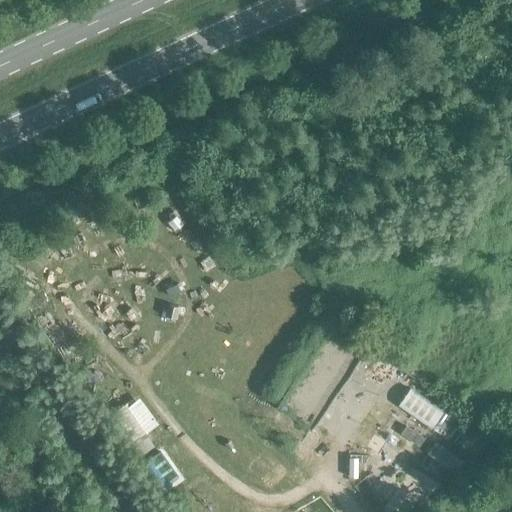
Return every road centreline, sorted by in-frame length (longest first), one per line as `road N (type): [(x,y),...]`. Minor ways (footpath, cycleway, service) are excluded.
road 1 (trunk): [(0,141),(308,0)]
road 2 (trunk): [(154,0),(0,70)]
